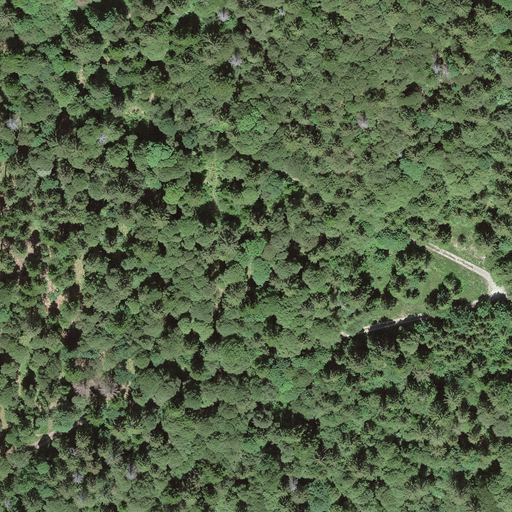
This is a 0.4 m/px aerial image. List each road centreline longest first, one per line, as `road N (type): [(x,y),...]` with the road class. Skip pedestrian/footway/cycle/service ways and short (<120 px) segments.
road 1 (track): [(0,470),(118,403),(213,365),(489,301),(500,282)]
road 2 (track): [(511,289),(239,143),(176,86),(117,0)]
